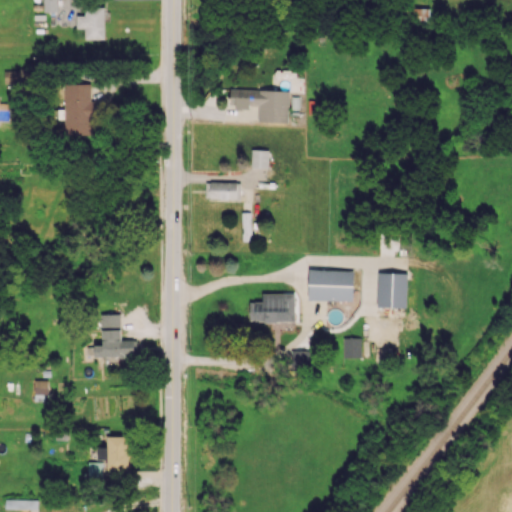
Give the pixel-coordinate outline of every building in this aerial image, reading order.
[(57,0),(43,0),(43,12),(57,12),(57,0)] [(104,39),(103,7),(84,7),(84,15),(76,15),(76,28),(84,28),(84,39),(104,39)] [(428,23),(429,8),(413,7),(413,22),(428,23)] [(64,135),(92,135),(91,83),(63,84),(64,135)] [(288,122),(289,91),(230,89),(229,104),(258,105),(257,121),(288,122)] [(268,150),(251,149),(250,167),(268,168),(268,150)] [(205,198),(239,199),(240,182),(205,181),(205,198)] [(242,212),(242,242),(251,242),(251,212),(242,212)] [(307,299),(352,300),(353,270),(308,269),(307,299)] [(407,273),(377,272),(376,307),(406,307),(407,273)] [(294,293),(262,293),(262,301),(249,301),(249,321),(294,321),(294,293)] [(100,314),(101,344),(94,345),(94,357),(137,356),(136,339),(120,340),(119,313),(100,314)] [(342,337),(343,357),(361,357),(361,336),(342,337)] [(308,349),(292,349),(292,365),(309,365),(308,349)] [(48,380),(34,379),(34,392),(47,393),(48,380)] [(96,447),(96,459),(106,459),(106,470),(127,469),(127,435),(106,436),(106,447),(96,447)] [(5,508),(37,509),(37,500),(5,499),(5,508)]
